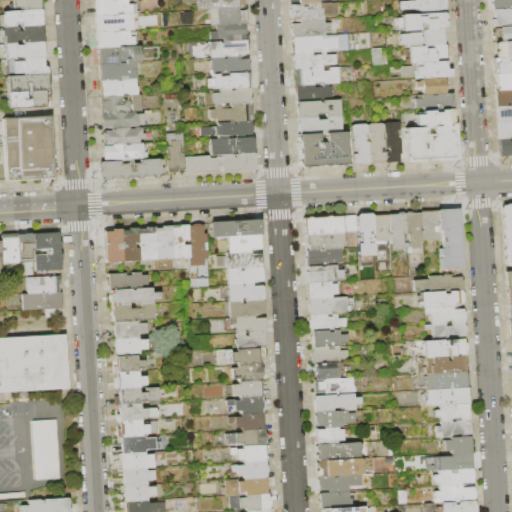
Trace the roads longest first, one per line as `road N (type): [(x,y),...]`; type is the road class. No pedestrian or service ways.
road 1 (residential): [(265,0),(295,511)]
road 2 (tertiary): [(477,182),(78,205)]
road 3 (residential): [(477,182),(495,511)]
road 4 (residential): [(78,205),(96,511)]
road 5 (residential): [(66,0),(78,205)]
road 6 (residential): [(466,0),(477,182)]
